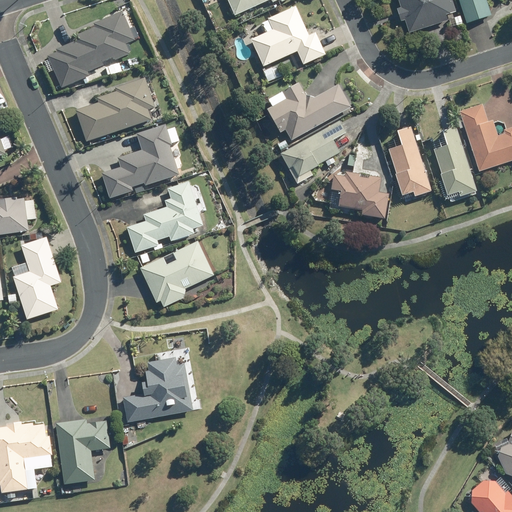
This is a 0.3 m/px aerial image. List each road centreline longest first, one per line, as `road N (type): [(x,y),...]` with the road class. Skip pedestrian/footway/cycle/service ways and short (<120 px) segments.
road 1 (residential): [(0,360),(64,347),(85,330),(96,291),(85,233),(0,20)]
road 2 (residential): [(345,0),(367,48),(397,75),(416,80),(511,52)]
